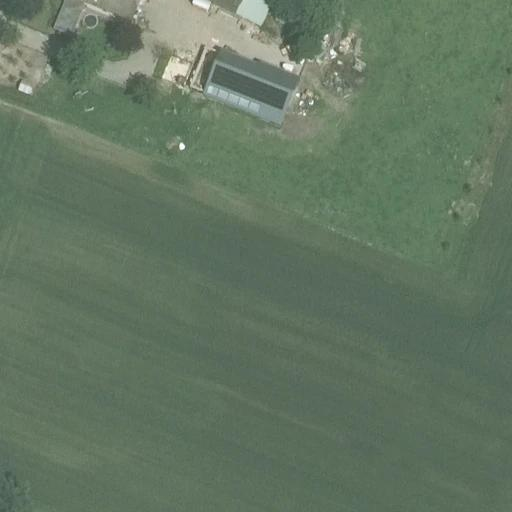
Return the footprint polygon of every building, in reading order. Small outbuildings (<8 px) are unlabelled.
[(131,24),(141,0),(65,0),(74,4),(75,1),(131,24)] [(206,0),(260,28),(274,0),(206,0)] [(274,21),(297,33),(302,22),(279,11),(274,21)] [(185,50),(174,75),(199,85),(209,60),(185,50)] [(279,127),(296,85),(221,56),(205,97),(279,127)]
